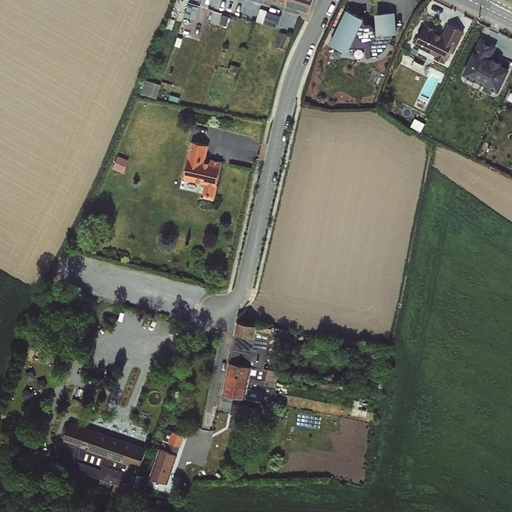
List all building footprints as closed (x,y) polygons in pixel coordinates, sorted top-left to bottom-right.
[(279,0),(312,9),(314,0),(279,0)] [(259,21),(280,26),(283,13),(262,8),(259,21)] [(369,46),(369,54),(385,53),(392,33),(399,33),(398,10),(378,11),(379,22),(366,22),(366,15),(346,8),(333,44),(351,50),(354,44),(362,47),(369,46)] [(453,61),(466,29),(449,21),(445,31),(426,23),(416,46),(453,61)] [(465,74),(503,90),(511,69),(511,65),(494,57),(499,44),(481,36),(465,74)] [(217,199),(224,161),(209,158),(211,143),(193,140),(186,179),(206,182),(203,196),(217,199)] [(238,320),(226,393),(275,401),(280,370),(268,368),(275,327),(238,320)] [(137,486),(148,445),(129,440),(130,437),(126,436),(128,428),(116,424),(113,432),(71,420),(59,464),(137,486)] [(167,428),(153,477),(172,482),(186,433),(167,428)]
